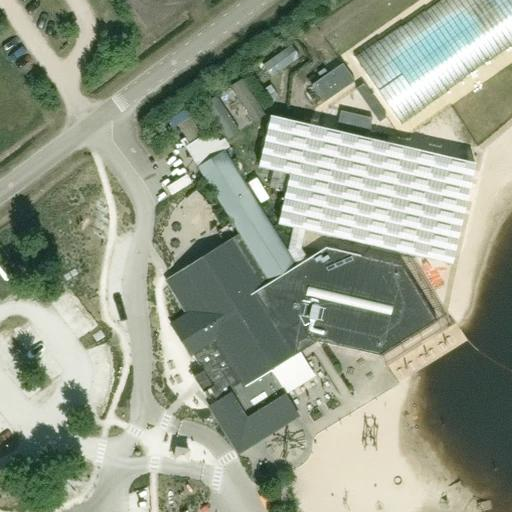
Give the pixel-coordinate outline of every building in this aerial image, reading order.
[(511,0),(434,0),(353,57),(401,126),(511,48),(511,0)] [(321,79),(311,86),(323,104),(355,82),(342,64),(328,74),(324,69),(318,74),(321,79)] [(242,78),(228,87),(251,123),(265,114),(242,78)] [(363,85),(356,90),(379,123),(386,118),(363,85)] [(214,94),(201,103),(224,139),(238,130),(214,94)] [(367,139),(371,120),(340,112),(336,132),(367,139)] [(270,116),(258,168),(289,175),(278,225),(292,228),(287,251),(297,266),(308,259),(301,249),(305,231),(451,265),(475,164),(270,116)] [(236,246),(169,287),(188,317),(172,327),(171,328),(189,358),(192,356),(202,372),(193,378),(202,393),(212,387),(222,404),(218,406),(242,445),(263,433),(266,436),(294,419),(292,416),(296,413),(284,393),(270,371),(301,352),(317,342),(341,347),(381,357),(382,356),(406,341),(409,339),(437,322),(417,291),(402,266),(400,266),(325,248),(315,255),(308,259),(297,266),(295,267),(264,217),(223,151),(197,168),(201,175),(204,180),(230,222),(239,236),(233,241),(236,246)] [(348,477),(374,510),(415,477),(388,444),(348,477)]
